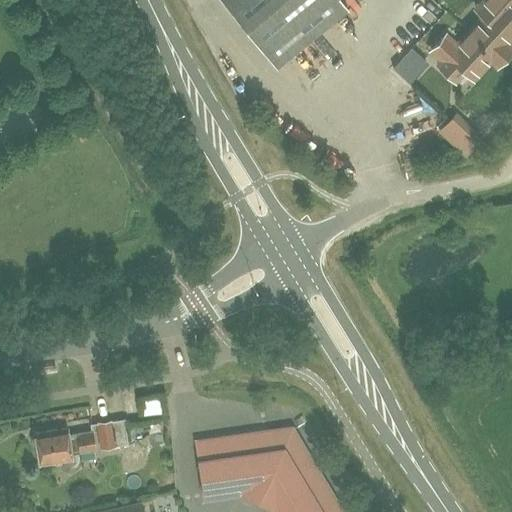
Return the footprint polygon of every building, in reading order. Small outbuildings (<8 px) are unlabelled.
[(339,0),(220,0),(275,67),(347,9),(339,0)] [(473,79),(490,61),(496,66),(511,49),(511,48),(506,43),(511,36),(511,0),(483,0),(475,9),(482,16),(437,65),(454,81),(464,71),(473,79)] [(164,400),(144,401),(145,418),(165,417),(164,400)] [(128,444),(127,441),(124,419),(95,423),(99,451),(116,448),(115,445),(128,444)] [(79,462),(78,453),(95,450),(92,432),(67,436),(66,429),(34,434),(35,436),(32,440),(31,444),(33,447),(37,450),(39,465),(57,462),(59,467),(63,470),(68,471),(73,470),(77,467),(79,462)] [(276,511),(321,511),(283,447),(273,449),(270,430),(194,441),(203,498),(240,492),(275,509),(276,511)] [(141,511),(139,502),(95,511),(141,511)]
